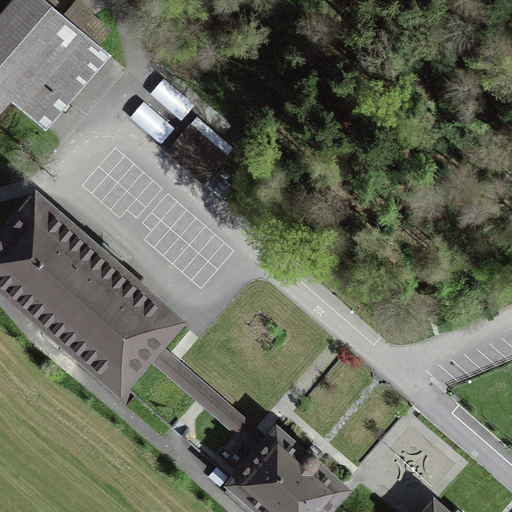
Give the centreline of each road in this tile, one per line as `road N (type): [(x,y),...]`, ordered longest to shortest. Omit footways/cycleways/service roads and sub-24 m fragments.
road 1 (unclassified): [(383,369),(81,131)]
road 2 (residential): [(328,511),(422,403)]
road 3 (residential): [(383,369),(511,315)]
road 4 (track): [(0,196),(131,172)]
